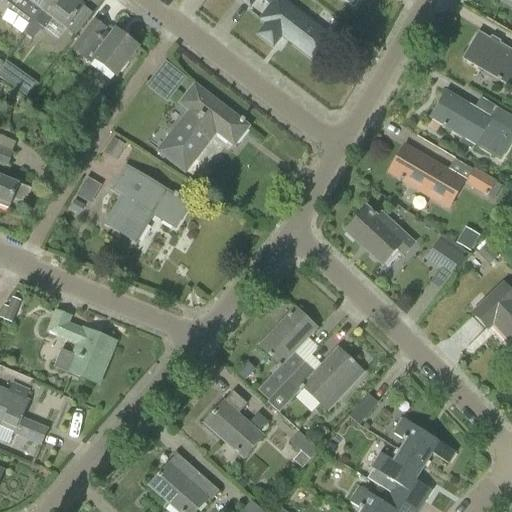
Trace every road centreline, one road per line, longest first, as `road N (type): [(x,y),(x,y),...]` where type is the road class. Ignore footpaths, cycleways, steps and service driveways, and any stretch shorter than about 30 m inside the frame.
road 1 (residential): [(511,461),(289,235)]
road 2 (residential): [(338,149),(143,0)]
road 3 (residential): [(41,511),(198,338)]
road 4 (residential): [(198,338),(0,250)]
road 5 (residential): [(338,149),(427,0)]
road 6 (residential): [(198,338),(289,235)]
